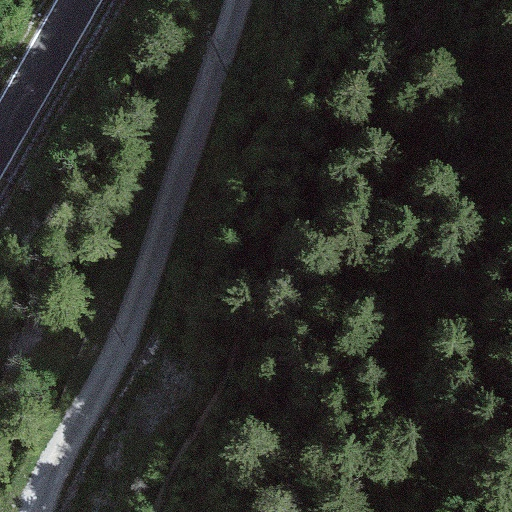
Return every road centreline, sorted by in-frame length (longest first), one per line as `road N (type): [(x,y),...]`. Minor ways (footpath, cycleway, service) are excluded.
road 1 (track): [(35,511),(131,322),(237,0)]
road 2 (secondary): [(78,0),(0,138)]
